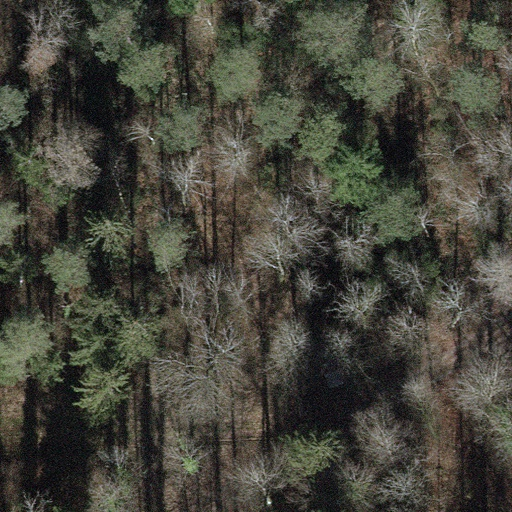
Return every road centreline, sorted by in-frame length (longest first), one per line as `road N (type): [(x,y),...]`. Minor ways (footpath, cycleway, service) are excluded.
road 1 (track): [(195,511),(511,324)]
road 2 (track): [(306,446),(197,420),(0,435)]
